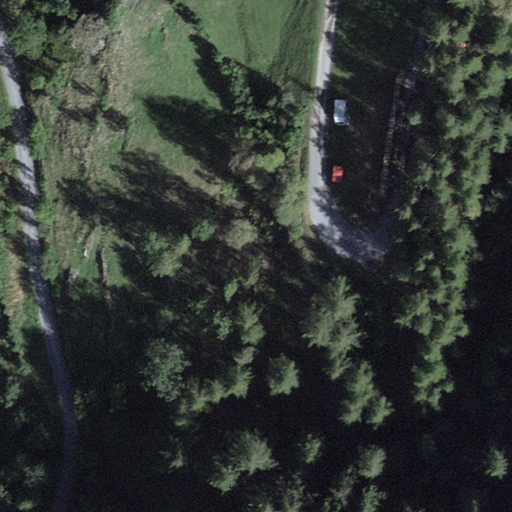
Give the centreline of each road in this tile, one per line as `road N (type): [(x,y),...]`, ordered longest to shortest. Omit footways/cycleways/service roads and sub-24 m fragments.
road 1 (residential): [(336,0),(318,198),(339,233),(375,248),(403,235),(414,189),(420,73),(440,0)]
road 2 (residential): [(2,0),(64,399),(73,476),(66,511)]
